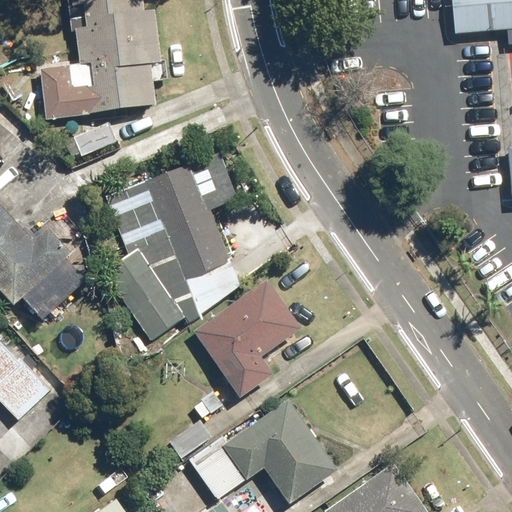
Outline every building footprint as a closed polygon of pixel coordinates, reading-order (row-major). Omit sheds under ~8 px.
[(37,74),(44,126),(162,110),(157,71),(165,70),(158,17),(149,18),(146,0),(69,0),(79,69),(37,74)] [(511,31),(511,0),(452,0),(456,36),(511,31)] [(194,165),(149,182),(187,279),(232,262),(194,165)] [(0,285),(15,301),(59,260),(0,197),(0,285)] [(71,197),(54,213),(79,242),(97,226),(71,197)] [(122,292),(151,335),(182,314),(154,271),(122,292)] [(267,281),(196,334),(223,370),(241,399),(274,378),(261,357),(302,327),(267,281)] [(0,390),(23,415),(52,387),(6,339),(11,335),(0,323),(0,390)] [(64,391),(33,421),(44,432),(74,403),(64,391)] [(339,473),(313,440),(314,439),(291,404),(200,463),(224,499),(266,471),(294,508),(339,473)] [(202,418),(169,441),(183,461),(216,438),(202,418)] [(82,462),(88,474),(114,460),(99,431),(83,439),(92,456),(82,462)] [(421,511),(396,474),(339,511),(421,511)]
